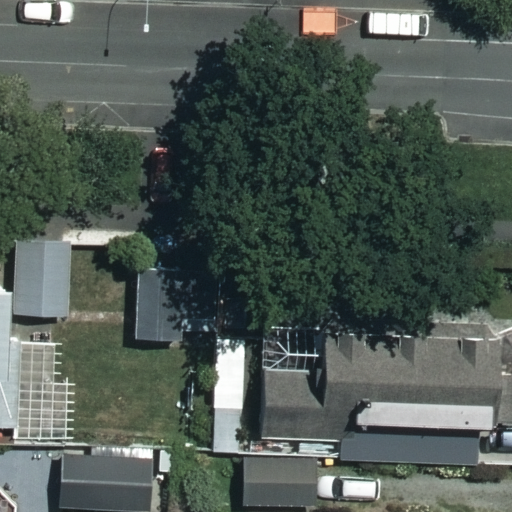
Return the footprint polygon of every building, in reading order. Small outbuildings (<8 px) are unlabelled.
[(70,235),(15,236),(15,318),(71,318),(70,235)] [(0,287),(0,436),(12,436),(10,287),(0,287)] [(499,328),(255,331),(256,440),(348,439),(348,428),(511,425),(511,378),(500,379),(499,328)] [(314,448),(241,450),(243,509),(316,507),(314,448)] [(152,511),(153,458),(59,457),(59,511),(95,511),(152,511)]
